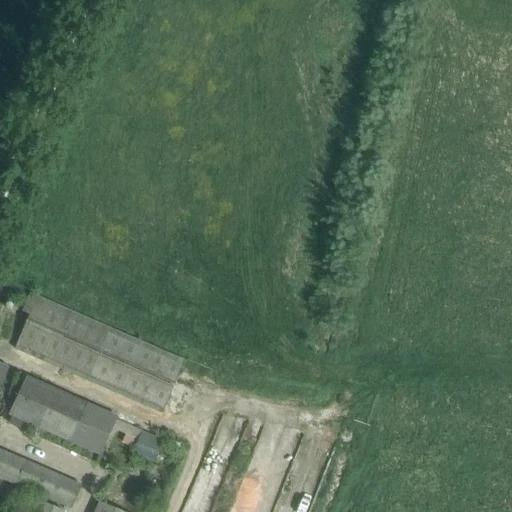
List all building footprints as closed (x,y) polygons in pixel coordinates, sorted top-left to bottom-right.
[(184,362),(29,294),(21,311),(30,315),(15,349),(162,412),(184,362)] [(0,392),(5,395),(15,367),(0,361),(0,392)] [(116,418),(44,385),(26,376),(8,415),(98,456),(116,418)] [(164,441),(142,431),(132,452),(154,462),(164,441)] [(0,449),(0,479),(71,510),(81,485),(0,449)] [(34,498),(29,511),(62,511),(64,509),(34,498)] [(123,511),(100,501),(95,511),(123,511)]
